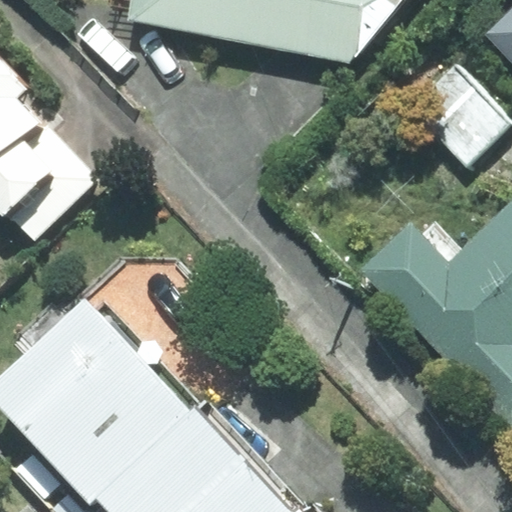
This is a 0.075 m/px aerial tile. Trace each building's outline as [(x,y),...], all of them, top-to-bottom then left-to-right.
[(138,0),(133,23),(359,71),(419,0),(138,0)] [(511,32),(497,46),(511,62),(511,32)] [(0,211),(38,248),(103,180),(33,113),(43,101),(0,59),(0,211)] [(511,121),(465,70),(420,111),(476,172),(511,139),(511,121)] [(511,209),(453,269),(420,236),(373,283),(511,421),(511,209)] [(296,511),(112,307),(3,405),(99,511),(113,511),(115,511),(296,511)]
